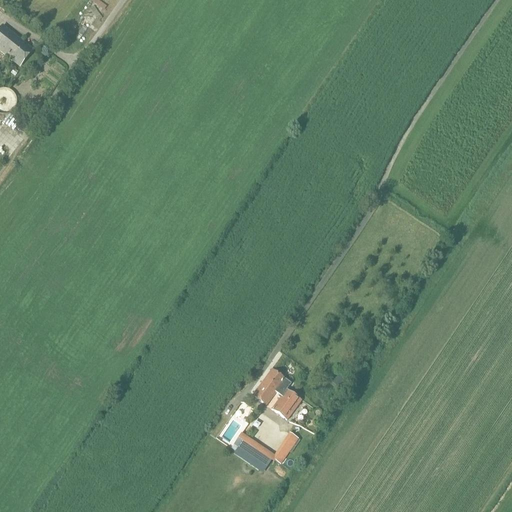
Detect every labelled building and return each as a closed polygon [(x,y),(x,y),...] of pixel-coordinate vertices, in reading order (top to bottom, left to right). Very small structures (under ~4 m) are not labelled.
[(108,13),(112,0),(97,0),(94,8),(108,13)] [(89,8),(81,19),(88,24),(95,13),(89,8)] [(0,51),(19,67),(32,51),(2,26),(0,29),(0,51)] [(290,384),(271,369),(257,389),(252,397),(266,407),(276,393),(279,396),(278,397),(279,399),(271,410),(287,421),(301,401),(286,390),(290,384)] [(338,375),(333,381),(340,386),(345,380),(338,375)] [(218,439),(229,447),(252,414),(241,406),(218,439)] [(280,465),(297,440),(289,434),(274,456),(241,434),(231,449),(235,452),(233,454),(262,474),(270,461),(273,463),(274,461),(280,465)]
